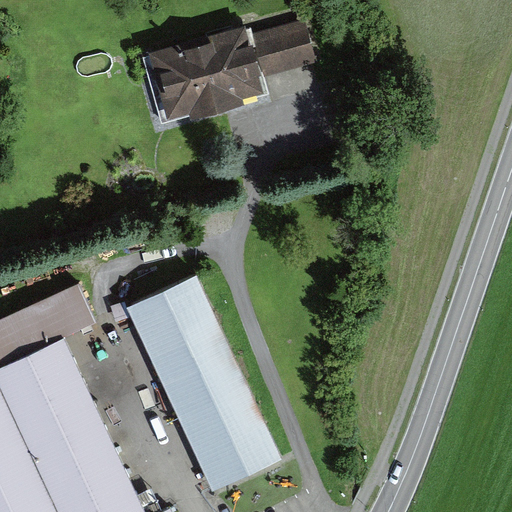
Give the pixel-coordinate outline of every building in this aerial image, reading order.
[(264,79),(315,65),(303,22),(252,35),(264,79)] [(211,46),(150,63),(165,120),(188,114),(191,123),(270,102),(264,79),(252,35),(250,26),(209,37),(211,46)] [(217,484),(287,454),(207,273),(137,303),(217,484)] [(83,287),(0,324),(0,362),(97,319),(83,287)] [(150,511),(69,339),(0,371),(0,511),(177,511),(177,510),(173,511),(150,511)]
